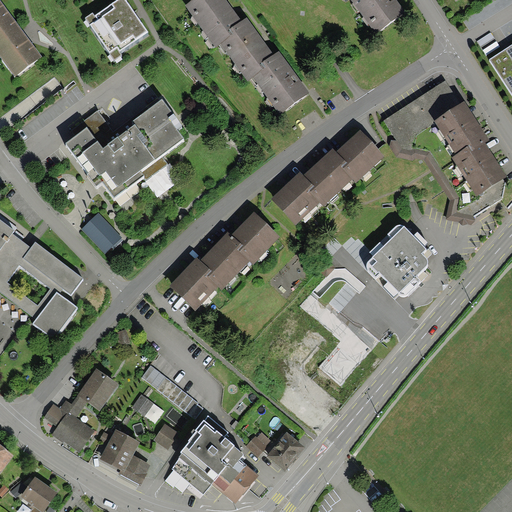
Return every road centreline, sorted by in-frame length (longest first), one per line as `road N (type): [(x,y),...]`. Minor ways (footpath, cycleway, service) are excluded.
road 1 (unclassified): [(451,48),(250,183),(123,298)]
road 2 (secondary): [(511,233),(278,511)]
road 3 (residential): [(123,298),(0,157)]
road 4 (tertiary): [(12,424),(85,477),(157,511)]
road 5 (unclassified): [(123,298),(12,424)]
